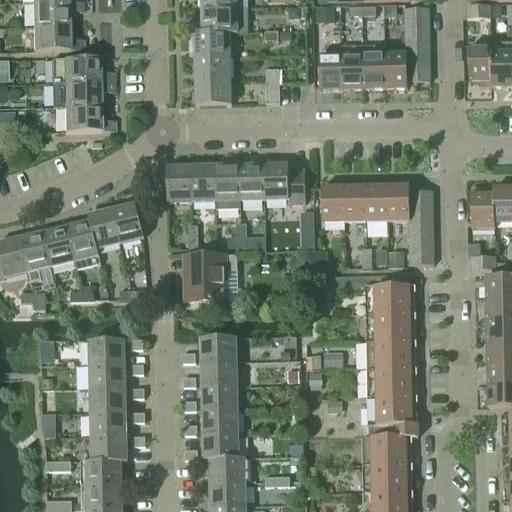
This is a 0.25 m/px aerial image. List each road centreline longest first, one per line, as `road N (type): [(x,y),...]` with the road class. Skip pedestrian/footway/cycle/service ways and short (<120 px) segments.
road 1 (residential): [(166,511),(161,235),(123,166)]
road 2 (residential): [(162,133),(415,131),(455,150)]
road 3 (residential): [(461,427),(455,150)]
road 4 (residential): [(455,150),(452,0)]
road 5 (residential): [(0,220),(123,166)]
road 6 (residential): [(162,133),(151,0)]
